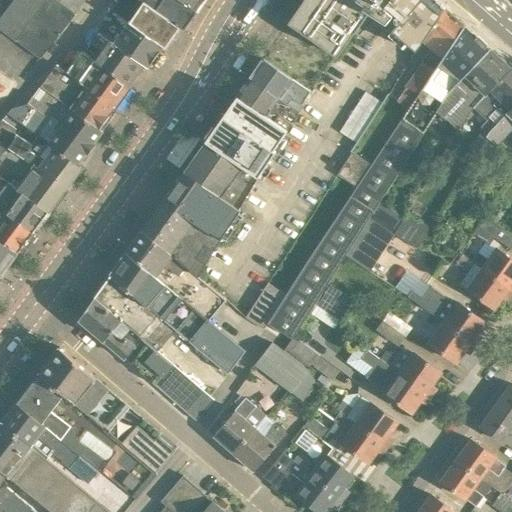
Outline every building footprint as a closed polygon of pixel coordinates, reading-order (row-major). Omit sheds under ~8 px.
[(13,0),(0,18),(0,28),(40,60),(59,35),(34,16),(41,6),(45,0),(13,0)] [(74,15),(73,14),(54,0),(45,0),(41,6),(67,25),(74,15)] [(83,0),(54,0),(73,14),(83,0)] [(167,48),(181,28),(139,0),(116,0),(112,10),(164,47),(167,48)] [(139,0),(181,28),(184,31),(198,12),(180,0),(139,0)] [(206,0),(180,0),(198,12),(206,0)] [(355,33),(363,21),(369,26),(377,17),(386,23),(388,21),(356,0),(304,0),(288,24),(337,58),(354,33),(359,37),(360,36),(355,33)] [(442,4),(436,0),(356,0),(388,21),(393,15),(389,12),(391,10),(401,19),(392,31),(393,32),(405,43),(402,47),(403,48),(407,44),(416,52),(423,42),(444,9),(445,9),(441,5),(442,4)] [(34,16),(59,35),(67,25),(41,6),(34,16)] [(407,110),(464,25),(444,9),(423,42),(431,49),(403,90),(408,94),(401,105),(407,110)] [(164,47),(112,10),(99,33),(112,44),(145,67),(149,68),(164,47)] [(465,26),(464,25),(407,110),(402,119),(423,132),(435,112),(447,92),(452,86),(490,50),(486,46),(488,45),(478,35),(476,37),(465,26)] [(94,61),(131,86),(145,67),(112,44),(99,33),(91,44),(101,51),(94,61)] [(510,69),(490,50),(452,86),(453,88),(449,93),(436,113),(456,132),(469,111),(510,69)] [(66,73),(115,108),(130,87),(130,88),(131,86),(94,61),(82,51),(66,73)] [(310,92),(263,60),(250,79),(299,113),(310,92)] [(100,130),(115,108),(66,73),(56,66),(40,88),(100,130)] [(473,143),(476,144),(480,146),(481,147),(481,146),(489,131),(511,106),(511,70),(510,69),(469,111),(456,132),(458,133),(470,112),(473,109),(486,121),(479,128),(482,130),(473,143)] [(299,113),(250,79),(237,97),(273,122),(287,131),(296,117),(299,113)] [(47,144),(77,166),(102,131),(100,130),(40,88),(28,104),(12,109),(7,114),(36,136),(47,144)] [(351,153),(388,95),(377,88),(340,146),(351,153)] [(237,97),(223,117),(275,152),(287,131),(273,122),(237,97)] [(492,158),(493,157),(500,150),(496,146),(511,129),(511,106),(489,131),(481,146),(481,147),(492,158)] [(223,117),(205,143),(259,179),(275,153),(275,152),(223,117)] [(270,326),(270,325),(293,340),(294,337),(302,325),(318,298),(328,282),(345,256),(379,202),(423,132),(402,119),(371,165),(356,188),(306,264),(285,295),(266,324),(270,326)] [(81,169),(77,166),(47,144),(36,136),(30,144),(14,134),(16,130),(1,120),(0,121),(0,140),(34,164),(66,189),(81,169)] [(65,190),(66,189),(34,164),(0,140),(0,176),(9,183),(48,213),(65,190)] [(259,179),(205,143),(183,173),(239,211),(259,179)] [(351,153),(337,175),(356,188),(371,165),(351,153)] [(230,226),(239,211),(183,173),(163,202),(221,241),(222,242),(223,241),(227,244),(233,235),(229,232),(232,227),(230,226)] [(33,233),(48,213),(9,183),(0,176),(0,209),(8,215),(33,233)] [(221,241),(163,202),(151,219),(143,231),(199,278),(202,272),(221,241)] [(369,271),(393,234),(404,217),(379,202),(345,256),(369,271)] [(508,215),(504,206),(495,206),(491,213),(495,220),(502,222),(508,215)] [(17,255),(33,233),(8,215),(0,209),(0,241),(0,242),(17,255)] [(430,227),(407,213),(404,217),(393,234),(417,249),(430,227)] [(478,226),(510,250),(511,247),(511,236),(485,216),(478,226)] [(496,249),(506,256),(510,250),(478,226),(472,234),(486,244),(494,251),(496,249)] [(208,322),(209,321),(225,301),(226,300),(199,278),(143,231),(126,253),(208,322)] [(0,277),(17,255),(0,242),(0,277)] [(511,284),(511,259),(506,256),(496,249),(494,251),(488,260),(477,253),(470,261),(473,263),(480,268),(481,269),(509,289),(511,284)] [(110,275),(176,330),(228,373),(244,351),(209,321),(208,322),(126,253),(110,275)] [(468,271),(473,263),(470,261),(462,255),(456,263),(468,271)] [(509,289),(481,269),(476,277),(467,290),(494,309),(509,289)] [(110,275),(94,298),(142,338),(157,351),(176,330),(110,275)] [(328,282),(318,298),(335,309),(344,294),(328,282)] [(267,284),(246,317),(245,319),(262,330),(266,324),(285,295),(267,284)] [(485,323),(456,302),(455,304),(448,298),(430,287),(422,298),(412,291),(407,297),(436,318),(442,323),(470,343),(485,323)] [(77,321),(161,392),(178,370),(157,351),(142,338),(94,298),(77,321)] [(404,323),(387,311),(381,320),(398,332),(404,323)] [(397,346),(403,336),(398,332),(381,320),(374,330),(397,346)] [(455,363),(470,343),(442,323),(428,343),(455,363)] [(285,349),(307,368),(311,364),(313,366),(320,356),(314,352),(294,337),(293,340),(288,345),(285,349)] [(279,338),(274,345),(283,352),(285,349),(288,345),(279,338)] [(285,349),(283,352),(274,345),(271,343),(255,365),(291,393),(308,371),(309,369),(307,368),(285,349)] [(413,353),(402,346),(394,358),(385,351),(379,359),(398,373),(426,394),(441,373),(413,353)] [(124,403),(58,347),(38,374),(103,429),(124,403)] [(366,379),(376,388),(412,413),(426,394),(398,373),(379,359),(367,351),(361,359),(374,368),(366,379)] [(310,387),(314,382),(309,369),(308,371),(291,393),(301,400),(306,394),(310,387)] [(190,381),(178,370),(161,392),(173,403),(190,381)] [(119,443),(103,429),(38,374),(16,403),(104,475),(108,479),(129,497),(133,501),(155,473),(154,472),(128,451),(120,444),(119,443)] [(203,392),(190,381),(173,403),(186,413),(203,392)] [(511,386),(495,406),(511,418),(511,386)] [(200,422),(214,401),(203,392),(186,413),(197,422),(200,422)] [(239,406),(244,400),(240,396),(234,402),(239,406)] [(336,409),(355,423),(383,443),(398,423),(363,397),(354,409),(342,401),(336,409)] [(245,398),(244,400),(239,406),(213,436),(232,453),(255,427),(265,415),(256,407),(245,398)] [(104,475),(16,403),(0,423),(46,460),(52,453),(94,488),(88,495),(109,511),(124,511),(127,509),(129,497),(108,479),(104,475)] [(504,445),(505,444),(511,449),(511,418),(495,406),(480,427),(504,445)] [(383,443),(355,423),(336,409),(335,411),(339,413),(332,422),(334,423),(329,431),(310,417),(304,426),(326,444),(331,438),(368,464),(383,443)] [(0,423),(0,471),(5,476),(6,475),(51,511),(109,511),(88,495),(46,460),(0,423)] [(154,472),(155,473),(174,449),(157,436),(153,440),(135,426),(120,444),(128,451),(154,472)] [(255,427),(232,453),(254,472),(286,434),(277,426),(267,438),(255,427)] [(502,496),(511,481),(511,474),(504,469),(505,467),(495,460),(496,459),(471,440),(456,461),(491,487),(502,496)] [(305,470),(292,460),(283,453),(267,470),(280,481),(288,471),(304,484),(295,495),(318,511),(326,511),(339,496),(337,495),(311,475),(305,470)] [(292,460),(305,470),(311,462),(299,453),(292,460)] [(337,495),(339,496),(354,476),(326,455),(311,475),(337,495)] [(484,497),(491,487),(456,461),(441,482),(466,501),(467,499),(476,506),(483,497),(484,497)] [(0,481),(5,476),(0,471),(0,511),(1,511),(42,511),(33,505),(31,508),(7,489),(0,489),(0,481)] [(192,511),(206,496),(183,476),(161,502),(166,506),(172,511),(192,511)] [(453,511),(431,495),(418,511),(453,511)] [(500,511),(511,511),(511,503),(500,495),(492,506),(500,511)] [(223,511),(212,502),(203,511),(223,511)]
